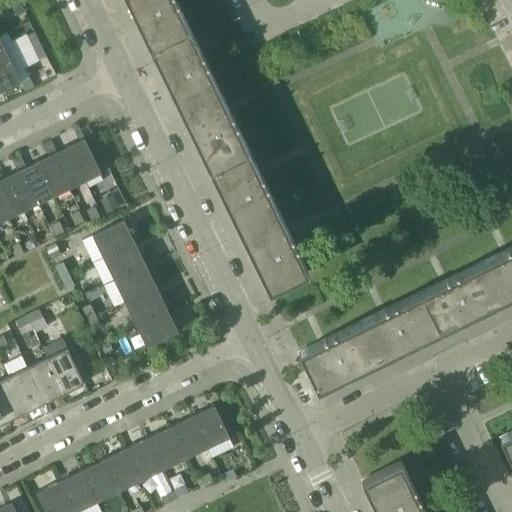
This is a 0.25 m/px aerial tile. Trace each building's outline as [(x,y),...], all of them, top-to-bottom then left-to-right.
[(18,0),(15,0),(10,2),(16,14),(23,10),(18,0)] [(174,0),(127,0),(150,46),(188,28),(174,0)] [(218,89),(188,28),(150,46),(180,107),(218,89)] [(26,35),(32,47),(40,43),(34,32),(26,35)] [(0,40),(0,62),(9,58),(0,40)] [(40,43),(32,47),(38,58),(45,54),(40,43)] [(9,58),(0,62),(0,90),(20,80),(9,58)] [(248,150),(218,89),(180,107),(209,169),(248,150)] [(100,171),(78,127),(73,129),(78,140),(67,145),(83,179),(100,171)] [(50,140),(42,144),(45,150),(53,146),(50,140)] [(83,179),(67,145),(56,151),(52,153),(68,186),(83,179)] [(48,155),(36,161),(52,194),(68,186),(52,153),(56,151),(53,146),(45,150),(48,155)] [(278,211),(248,150),(209,169),(239,230),(278,211)] [(19,155),(11,159),(14,165),(22,161),(19,155)] [(52,194),(36,161),(25,166),(22,161),(14,165),(17,170),(20,168),(36,202),(52,194)] [(20,168),(17,170),(5,176),(21,209),(36,202),(20,168)] [(5,176),(0,178),(0,205),(6,217),(21,209),(5,176)] [(99,218),(94,206),(87,209),(92,221),(99,218)] [(82,220),(77,210),(70,213),(75,223),(82,220)] [(307,272),(287,230),(278,211),(239,230),(269,291),(307,272)] [(123,218),(91,234),(103,257),(134,242),(123,218)] [(62,230),(58,220),(50,223),(55,234),(62,230)] [(134,242),(103,257),(113,279),(145,264),(134,242)] [(10,246),(15,257),(23,253),(18,243),(10,246)] [(511,246),(506,249),(482,261),(500,299),(511,293),(511,246)] [(482,261),(445,279),(420,291),(439,329),(500,299),(482,261)] [(62,262),(55,265),(61,277),(68,274),(62,262)] [(145,264),(113,279),(124,301),(155,286),(145,264)] [(73,285),(68,274),(61,277),(66,288),(73,285)] [(155,286),(124,301),(135,323),(166,308),(155,286)] [(420,291),(384,309),(359,321),(378,359),(439,329),(420,291)] [(82,307),(87,319),(95,315),(89,304),(82,307)] [(166,308),(135,323),(146,345),(177,330),(166,308)] [(38,309),(26,314),(30,321),(41,316),(38,309)] [(17,327),(30,321),(26,314),(14,320),(17,327)] [(95,315),(87,319),(93,330),(100,327),(95,315)] [(359,321),(323,338),(298,350),(317,389),(378,359),(359,321)] [(98,342),(104,354),(111,350),(106,339),(98,342)] [(83,382),(66,346),(46,355),(64,391),(83,382)] [(64,391),(46,355),(27,365),(44,401),(64,391)] [(44,401),(27,365),(7,374),(25,410),(44,401)] [(25,410),(7,374),(0,377),(0,409),(5,420),(25,410)] [(213,404),(191,415),(206,446),(228,435),(213,404)] [(191,415),(169,426),(184,457),(206,446),(191,415)] [(169,426),(146,437),(161,468),(184,457),(169,426)] [(511,429),(499,436),(511,462),(511,429)] [(146,437),(125,447),(140,478),(161,468),(146,437)] [(125,447),(102,458),(117,489),(140,478),(125,447)] [(102,458),(80,469),(95,500),(117,489),(102,458)] [(424,511),(412,485),(399,460),(361,479),(377,511),(424,511)] [(221,474),(221,476),(224,481),(236,475),(232,468),(221,474)] [(80,469),(59,479),(74,511),(95,500),(80,469)] [(59,479),(36,491),(45,511),(70,511),(74,511),(59,479)] [(167,502),(176,497),(187,492),(184,484),(152,500),(155,507),(167,502)] [(16,511),(5,489),(0,492),(5,503),(0,505),(0,511),(16,511)]
